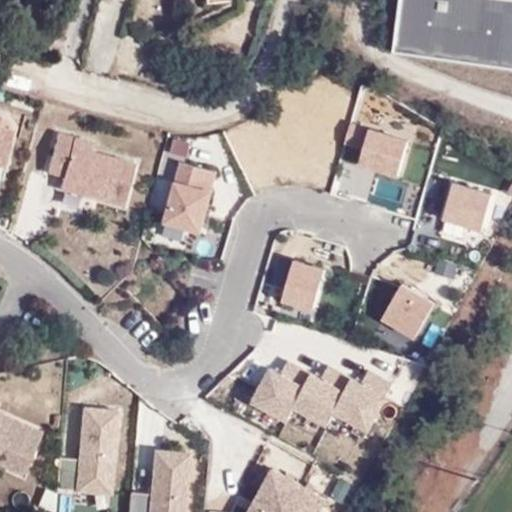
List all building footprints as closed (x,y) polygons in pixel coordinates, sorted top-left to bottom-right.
[(511,0),(396,0),(390,50),(511,66),(511,0)] [(322,71),(304,66),(299,81),(316,87),(322,71)] [(0,124),(0,112),(0,113),(0,112),(0,161),(5,162),(13,128),(0,124)] [(360,166),(399,177),(409,143),(351,126),(345,145),(365,151),(360,166)] [(62,185),(125,202),(137,160),(92,148),(94,139),(60,130),(50,169),(65,173),(62,185)] [(181,164),(165,221),(201,231),(211,193),(210,193),(216,174),(181,164)] [(479,229),(489,195),(450,183),(440,217),(479,229)] [(316,313),(327,275),(297,266),(286,304),(316,313)] [(416,338),(434,305),(402,287),(384,320),(416,338)] [(266,368),(249,401),(282,419),(289,406),(323,424),(330,411),(364,429),(389,383),(365,370),(358,383),(324,366),(317,379),(284,361),(277,374),(266,368)] [(114,490),(120,407),(86,404),(82,456),(63,455),(61,486),(114,490)] [(14,412),(0,406),(0,418),(10,423),(14,412)] [(46,426),(14,412),(10,423),(0,418),(0,460),(27,472),(46,426)] [(185,511),(191,453),(157,450),(153,494),(133,492),(131,511),(185,511)] [(318,511),(325,501),(271,472),(248,511),(318,511)]
